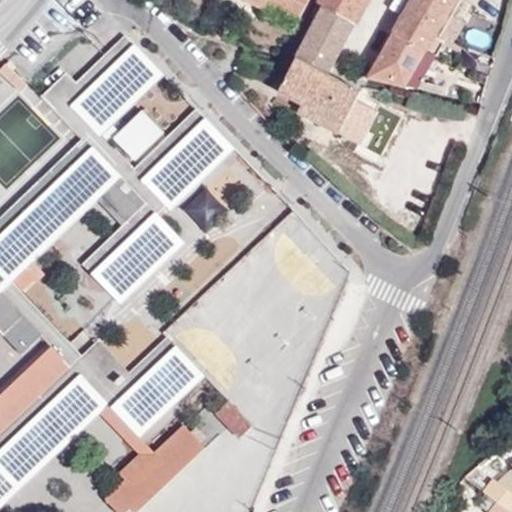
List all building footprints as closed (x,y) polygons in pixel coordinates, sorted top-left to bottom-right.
[(244,0),(263,10),(267,1),(300,17),(308,0),(244,0)] [(323,7),(354,26),(367,0),(318,0),(317,4),(318,5),(323,7)] [(434,36),(455,0),(413,0),(394,33),(426,51),(434,36)] [(451,16),(460,0),(455,0),(434,36),(439,38),(442,32),(451,16)] [(323,7),(318,5),(311,18),(316,21),(323,7)] [(305,62),(331,69),(354,26),(323,7),(316,21),(296,58),(305,62)] [(451,16),(442,32),(456,37),(463,21),(451,16)] [(394,33),(368,78),(383,82),(405,87),(426,51),(394,33)] [(157,213),(230,143),(197,109),(136,170),(97,129),(159,69),(127,35),(79,83),(69,73),(45,95),(86,137),(0,219),(0,319),(23,343),(47,318),(16,287),(22,281),(16,276),(12,281),(6,276),(19,263),(35,279),(44,272),(34,262),(28,255),(116,170),(149,204),(124,227),(85,265),(117,298),(180,236),(157,213)] [(426,51),(436,57),(446,40),(439,38),(434,36),(426,51)] [(405,87),(417,90),(436,57),(426,51),(405,87)] [(291,67),(335,79),(328,75),(331,69),(305,62),(295,60),(291,67)] [(361,93),(335,79),(291,67),(279,92),(302,105),(342,127),(361,93)] [(338,135),(342,127),(302,105),(298,113),(338,135)] [(138,160),(169,133),(148,110),(117,137),(138,160)] [(98,199),(124,227),(149,204),(116,170),(28,255),(34,262),(98,199)] [(41,335),(52,346),(72,367),(84,357),(47,318),(23,343),(0,319),(0,329),(22,353),(41,335)] [(0,497),(95,408),(104,399),(135,431),(201,370),(169,337),(131,373),(100,341),(84,357),(72,367),(52,346),(0,396),(0,497)] [(104,399),(95,408),(125,440),(135,431),(104,399)] [(254,425),(230,400),(217,412),(241,438),(254,425)] [(186,426),(156,454),(162,461),(135,486),(128,480),(107,500),(118,511),(127,511),(132,509),(135,511),(137,511),(206,447),(186,426)] [(162,461),(156,454),(128,480),(135,486),(162,461)] [(511,511),(511,494),(493,479),(483,492),(496,503),(509,511),(511,511)] [(509,511),(496,503),(489,511),(509,511)]
